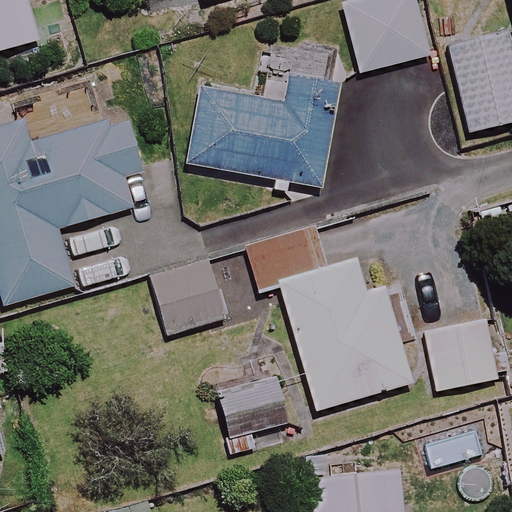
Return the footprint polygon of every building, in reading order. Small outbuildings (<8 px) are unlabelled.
[(0,0),(0,52),(35,42),(22,0),(0,0)] [(424,58),(408,0),(362,0),(337,7),(355,76),(424,58)] [(511,124),(511,78),(501,36),(442,52),(464,137),(511,124)] [(334,90),(288,83),(285,108),(199,95),(188,168),(319,188),(334,90)] [(135,175),(120,120),(25,147),(18,121),(0,126),(0,307),(69,288),(53,231),(128,211),(119,179),(135,175)] [(361,295),(352,263),(275,285),(312,414),(409,386),(380,290),(361,295)] [(223,320),(207,266),(147,284),(163,338),(223,320)] [(496,381),(481,320),(419,335),(434,396),(496,381)] [(283,425),(271,380),(211,395),(227,456),(251,450),(247,435),(283,425)] [(398,511),(395,474),(308,481),(310,511),(398,511)]
